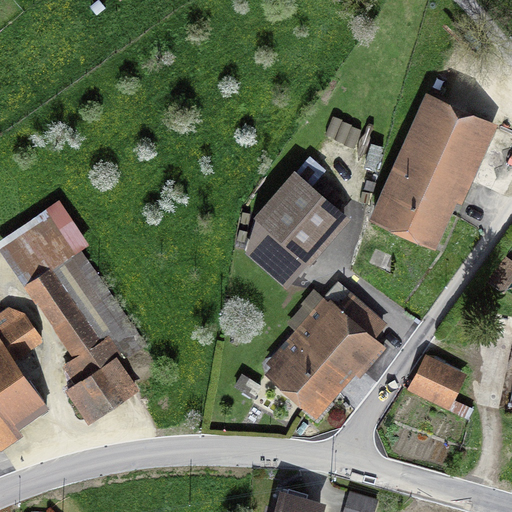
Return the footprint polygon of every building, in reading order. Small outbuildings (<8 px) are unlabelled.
[(426,89),(369,217),(435,247),(457,200),(462,202),(498,121),(426,89)] [(254,213),(245,250),(286,287),(349,216),(295,168),(254,213)] [(89,418),(141,383),(87,304),(102,294),(50,219),(3,250),(75,355),(65,362),(78,381),(68,388),(89,418)] [(511,259),(508,256),(490,277),(504,289),(511,279),(511,259)] [(325,297),(268,367),(327,415),(384,345),(325,297)] [(0,328),(0,421),(37,397),(12,360),(40,341),(22,314),(0,328)] [(468,373),(426,352),(408,388),(450,409),(468,373)] [(318,511),(320,508),(290,498),(285,511),(318,511)]
